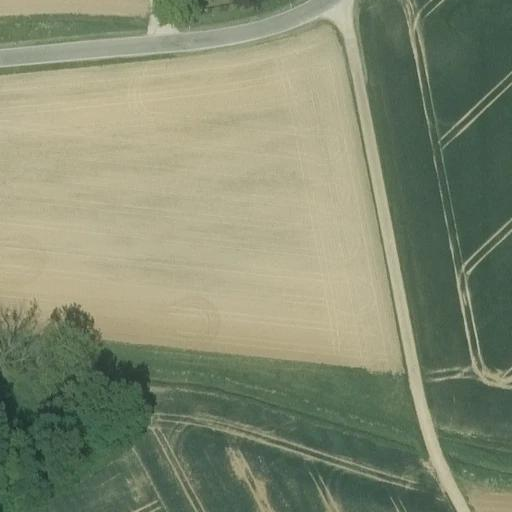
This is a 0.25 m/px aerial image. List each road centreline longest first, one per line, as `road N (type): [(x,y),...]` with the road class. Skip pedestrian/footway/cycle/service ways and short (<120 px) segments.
road 1 (track): [(470,511),(422,392),(336,0)]
road 2 (tertiary): [(334,0),(274,31),(0,67)]
